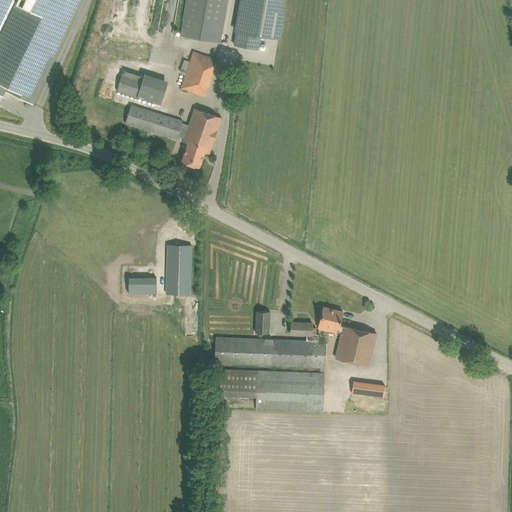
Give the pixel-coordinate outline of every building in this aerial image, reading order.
[(0,0),(0,34),(16,0),(0,0)] [(0,94),(3,96),(5,91),(32,103),(81,0),(16,0),(0,34),(0,94)] [(163,0),(163,28),(179,29),(180,0),(163,0)] [(186,0),(180,35),(220,42),(227,0),(186,0)] [(241,0),(234,44),(258,49),(260,39),(266,40),(266,37),(278,39),(284,8),(281,8),(282,0),(241,0)] [(97,53),(161,64),(164,48),(150,45),(152,32),(103,23),(97,53)] [(180,88),(205,96),(217,60),(193,51),(180,88)] [(167,85),(145,78),(144,79),(122,73),(117,91),(161,105),(167,85)] [(131,105),(128,113),(125,123),(177,139),(183,121),(131,105)] [(188,143),(185,151),(182,161),(199,167),(204,152),(209,153),(222,117),(195,108),(183,141),(188,143)] [(168,244),(168,254),(167,294),(190,294),(191,245),(168,244)] [(157,293),(157,277),(156,293),(138,293),(138,281),(129,281),(129,277),(129,293),(157,293)] [(323,307),(321,316),(318,327),(342,333),(336,358),(369,366),(376,333),(340,324),(343,311),(323,307)] [(256,311),(255,333),(269,333),(270,312),(256,311)] [(291,332),(291,333),(307,334),(306,340),(319,341),(319,334),(317,334),(317,329),(312,329),(312,323),(291,322),(291,332)] [(215,337),(214,362),(321,367),(322,367),(325,367),(326,341),(323,341),(319,341),(306,340),(255,338),(215,337)] [(256,410),(323,412),(325,372),(215,368),(214,396),(256,397),(256,410)] [(353,393),(384,397),(386,384),(355,380),(353,393)]
